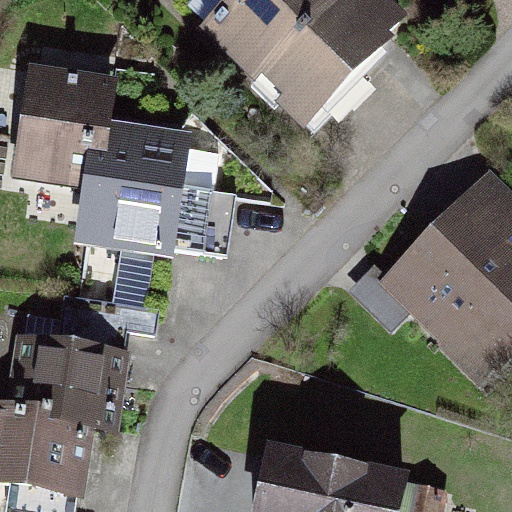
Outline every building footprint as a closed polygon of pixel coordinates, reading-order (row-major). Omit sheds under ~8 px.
[(401,30),(371,0),(223,0),(212,11),(314,115),(401,30)] [(221,247),(234,163),(145,149),(152,107),(38,89),(23,187),(131,205),(127,232),(221,247)] [(388,286),(482,390),(511,362),(511,223),(483,193),(388,286)] [(123,439),(136,356),(22,346),(15,418),(0,416),(0,511),(85,511),(93,438),(123,439)] [(423,511),(430,486),(290,449),(273,511),(423,511)]
